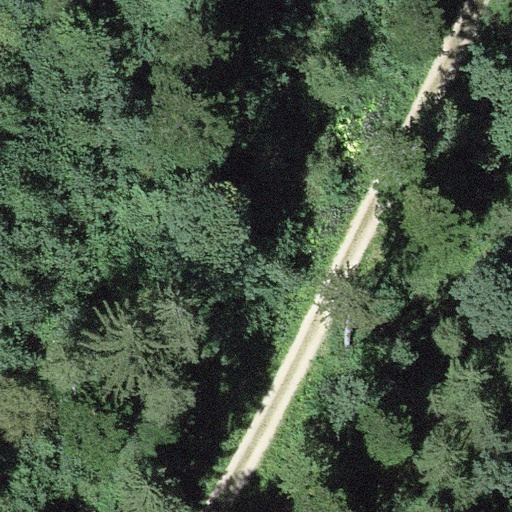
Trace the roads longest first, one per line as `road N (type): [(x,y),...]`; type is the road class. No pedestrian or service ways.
road 1 (track): [(475,0),(215,511)]
road 2 (track): [(364,511),(511,103)]
